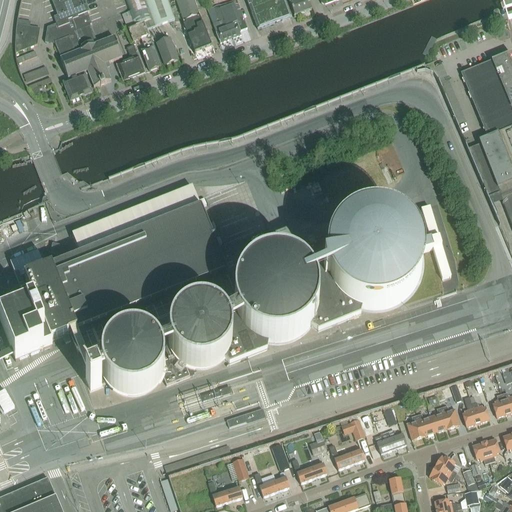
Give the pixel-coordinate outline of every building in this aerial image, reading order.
[(63,84),(70,103),(92,94),(81,64),(84,63),(60,0),(51,0),(57,17),(54,19),(56,25),(47,29),(45,41),(54,43),(61,60),(60,60),(67,79),(64,80),(66,83),(63,84)] [(60,0),(84,63),(94,89),(100,87),(100,88),(106,86),(105,85),(112,82),(107,69),(110,68),(109,65),(123,60),(114,39),(97,46),(90,26),(91,25),(87,14),(89,13),(84,0),(60,0)] [(125,0),(129,10),(135,28),(128,31),(133,44),(141,41),(145,50),(141,52),(149,72),(160,68),(147,31),(175,21),(168,2),(167,0),(125,0)] [(212,48),(210,44),(200,17),(193,0),(176,0),(175,1),(183,23),(185,22),(186,25),(183,26),(195,55),(212,48)] [(246,0),(258,31),(259,30),(292,18),(284,0),(246,0)] [(288,0),(295,17),(312,11),(307,0),(288,0)] [(218,24),(213,26),(220,45),(241,37),(240,33),(248,30),(238,5),(235,6),(234,2),(214,8),(216,14),(215,14),(218,21),(217,22),(218,24)] [(134,28),(129,13),(122,15),(128,30),(134,28)] [(40,30),(17,26),(16,26),(15,34),(15,45),(15,46),(15,49),(15,52),(16,55),(37,47),(40,30)] [(157,45),(165,66),(178,61),(170,40),(157,45)] [(124,82),(133,79),(145,74),(139,57),(138,58),(134,47),(127,50),(131,60),(116,66),(119,75),(120,74),(124,82)] [(35,53),(16,60),(18,66),(37,59),(35,53)] [(511,128),(511,70),(508,61),(507,60),(507,59),(506,59),(505,58),(504,58),(503,58),(502,58),(501,58),(460,75),(487,139),(511,128)] [(47,67),(24,76),(30,91),(53,82),(47,67)] [(511,128),(487,139),(478,142),(480,147),(469,152),(489,200),(499,196),(511,228),(511,128)] [(218,248),(266,231),(250,183),(201,199),(218,248)] [(19,302),(0,309),(0,319),(16,363),(54,348),(52,344),(69,338),(68,337),(225,275),(225,274),(226,274),(222,263),(192,188),(72,236),(80,258),(43,273),(43,272),(27,279),(24,280),(29,292),(24,294),(20,296),(18,297),(19,302)] [(429,209),(420,212),(441,283),(450,280),(429,209)] [(328,262),(328,265),(328,267),(328,270),(329,273),(329,275),(330,278),(331,281),(332,283),(333,286),(334,288),(336,290),(337,293),(339,295),(341,297),(343,299),(345,301),(347,302),(349,304),(352,305),(354,307),(356,308),(359,309),(362,310),(364,310),(367,311),(370,311),(372,311),(375,312),(378,312),(380,311),(383,311),(386,310),(388,310),(391,309),(394,308),(396,307),(398,305),(401,304),(403,302),(405,301),(407,299),(409,297),(411,295),(413,293),(414,290),(416,288),(417,286),(418,283),(419,281),(420,278),(421,275),(421,273),(422,270),(422,267),(422,265),(422,262),(422,259),(421,257),(421,254),(420,251),(419,249),(418,246),(417,244),(416,241),(414,239),(413,237),(411,235),(409,233),(407,231),(405,229),(403,227),(401,226),(398,224),(396,223),(394,222),(391,221),(388,220),(386,219),(383,219),(380,218),(378,218),(375,218),(372,218),(370,218),(367,219),(364,219),(362,220),(359,221),(356,222),(354,223),(352,224),(349,226),(347,227),(345,229),(343,231),(341,233),(339,235),(337,237),(336,239),(334,241),(333,244),(332,246),(331,249),(330,251),(329,254),(329,257),(328,259),(328,262)] [(76,250),(52,245),(50,255),(74,259),(76,250)] [(38,253),(10,264),(20,289),(18,290),(20,296),(24,294),(22,291),(26,289),(22,278),(32,274),(30,268),(42,264),(38,253)] [(236,315),(237,317),(238,320),(239,322),(240,324),(242,326),(243,328),(245,330),(246,332),(248,334),(250,336),(252,337),(254,339),(256,340),(259,341),(261,342),(263,343),(266,344),(268,344),(271,345),(273,345),(276,345),(278,345),(281,345),(283,345),(286,344),(288,344),(291,343),(293,342),(295,341),(298,340),(300,338),(302,337),(304,335),(306,333),(307,332),(309,330),(311,328),(312,325),(313,323),(314,321),(315,319),(316,316),(317,314),(317,311),(318,309),(318,306),(318,304),(318,301),(318,299),(317,296),(317,294),(316,291),(315,289),(314,286),(313,284),(312,282),(310,280),(309,278),(307,276),(305,274),(304,272),(302,270),(299,269),(297,268),(295,266),(293,265),(290,264),(288,264),(285,263),(283,263),(280,262),(278,262),(275,262),(273,262),(270,263),(268,263),(265,264),(263,264),(260,265),(258,266),(255,268),(253,270),(251,271),(249,272),(247,274),(246,276),(244,278),(243,280),(241,282),(240,284),(239,286),(238,288),(237,290),(236,292),(236,295),(235,297),(235,299),(235,301),(235,304),(235,306),(235,308),(235,311),(236,313),(236,315)] [(231,344),(231,342),(231,340),(231,338),(231,336),(230,334),(230,332),(229,330),(228,328),(227,326),(226,324),(224,322),(223,321),(221,319),(220,318),(218,317),(216,315),(214,314),(212,314),(210,313),(208,312),(206,312),(203,312),(201,311),(199,311),(197,312),(195,312),(193,313),(190,313),(188,314),(186,315),(185,316),(183,317),(181,319),(179,320),(178,322),(177,324),(175,325),(174,327),(173,329),(172,331),(172,333),(171,335),(171,338),(170,340),(170,342),(170,345),(171,347),(171,349),(172,351),(172,353),(173,355),(174,357),(175,359),(177,360),(178,362),(180,364),(181,365),(183,367),(185,368),(186,369),(188,370),(190,371),(193,371),(195,372),(197,372),(199,372),(201,372),(203,372),(205,372),(208,372),(210,371),(212,370),(214,370),(216,369),(217,367),(219,366),(221,365),(222,363),(224,362),(225,360),(227,358),(228,356),(229,355),(229,353),(230,350),(231,348),(231,346),(231,344)] [(164,371),(164,369),(164,367),(164,365),(163,363),(163,361),(162,359),(161,357),(161,355),(160,353),(158,351),(157,349),(156,348),(154,346),(153,345),(151,344),(149,342),(147,341),(145,341),(143,340),(141,339),(139,339),(137,338),(135,338),(132,338),(130,338),(128,339),(126,339),(124,340),(122,340),(120,341),(118,342),(116,343),(114,345),(113,346),(111,347),(110,349),(108,351),(107,353),(106,354),(105,356),(104,358),(104,360),(103,362),(103,365),(103,367),(102,369),(103,371),(103,373),(103,375),(104,378),(104,380),(105,382),(106,384),(107,386),(109,387),(110,389),(112,391),(113,392),(115,394),(117,395),(119,396),(120,397),(123,398),(125,398),(127,399),(129,399),(131,400),(133,400),(135,400),(138,399),(140,399),(142,398),(144,398),(146,397),(148,396),(150,395),(152,394),(153,392),(155,391),(157,389),(158,387),(159,386),(160,384),(161,382),(162,380),(163,378),(163,375),(164,373),(164,371)] [(506,386),(511,383),(511,380),(510,374),(509,374),(503,376),(506,386)] [(91,393),(102,388),(97,377),(86,381),(91,393)] [(450,389),(456,404),(463,402),(457,387),(450,389)] [(14,409),(5,392),(0,394),(0,407),(4,415),(14,409)] [(445,395),(449,407),(455,405),(451,393),(445,395)] [(501,396),(503,401),(508,417),(511,415),(511,399),(509,399),(507,394),(502,396),(501,396)] [(204,407),(222,401),(220,396),(203,402),(204,407)] [(438,403),(436,397),(428,400),(430,405),(438,403)] [(469,400),(477,426),(488,422),(484,410),(482,410),(481,408),(478,409),(475,398),(469,400)] [(464,401),(468,412),(464,413),(465,416),(462,417),(466,429),(477,426),(469,400),(464,401)] [(496,420),(508,417),(503,401),(494,404),(495,406),(492,407),(496,420)] [(441,410),(447,432),(459,428),(454,411),(448,413),(447,408),(441,410)] [(430,418),(435,435),(447,432),(441,410),(437,411),(438,416),(430,418)] [(263,411),(227,423),(229,430),(246,424),(247,426),(266,420),(263,411)] [(384,413),(389,428),(397,425),(392,411),(384,413)] [(423,439),(435,435),(430,418),(423,420),(421,416),(417,418),(423,439)] [(411,419),(413,424),(406,426),(411,443),(423,439),(417,418),(411,419)] [(350,426),(356,443),(365,440),(359,422),(350,426)] [(406,448),(407,447),(402,436),(396,438),(394,433),(376,440),(375,440),(377,445),(376,445),(381,457),(401,449),(406,448)] [(511,453),(511,436),(503,439),(507,453),(509,452),(510,453),(511,453)] [(497,462),(496,458),(497,458),(496,456),(499,455),(495,441),(484,445),(490,465),(497,462)] [(314,445),(318,457),(327,454),(323,442),(314,445)] [(483,467),(490,465),(484,445),(472,448),(477,462),(479,461),(480,463),(482,462),(483,467)] [(272,451),(280,474),(289,471),(281,448),(272,451)] [(360,452),(338,460),(334,448),(329,450),(334,463),(338,473),(338,472),(364,463),(365,463),(361,452),(360,452)] [(441,458),(439,462),(435,469),(454,480),(454,479),(456,477),(457,476),(452,473),(455,468),(454,467),(455,465),(445,459),(444,460),(441,458)] [(322,466),(323,466),(301,474),(297,462),(296,462),(291,463),(296,477),(297,477),(300,486),(301,486),(326,477),(327,477),(323,466),(322,466)] [(239,485),(249,482),(242,463),(232,466),(239,485)] [(477,465),(471,468),(474,477),(480,475),(477,465)] [(454,480),(435,469),(429,479),(432,481),(431,482),(441,488),(442,486),(444,487),(447,482),(451,484),(454,480)] [(475,485),(469,472),(463,475),(468,487),(466,488),(469,494),(478,491),(476,484),(475,485)] [(263,488),(259,475),(254,477),(259,490),(263,500),(289,490),(289,491),(290,490),(286,479),(285,480),(263,488)] [(171,511),(172,511),(179,510),(169,479),(162,482),(171,511)] [(508,495),(511,490),(511,482),(508,479),(500,488),(508,495)] [(59,511),(46,480),(0,498),(0,511),(59,511)] [(381,511),(387,511),(394,511),(394,509),(405,506),(400,481),(400,480),(389,483),(393,505),(380,508),(381,511)] [(239,490),(217,497),(213,484),(208,486),(212,499),(215,509),(216,509),(242,501),(243,500),(239,489),(239,490)] [(448,495),(461,493),(459,485),(446,488),(448,495)] [(493,487),(488,495),(493,498),(498,490),(493,487)] [(469,509),(470,509),(480,507),(482,492),(464,496),(467,508),(469,507),(469,509)] [(355,511),(370,507),(366,495),(366,496),(320,511),(355,511)] [(487,495),(483,501),(494,508),(498,501),(493,498),(488,495),(487,495)] [(434,505),(435,511),(457,511),(462,511),(461,507),(450,505),(448,505),(447,502),(434,505)]
